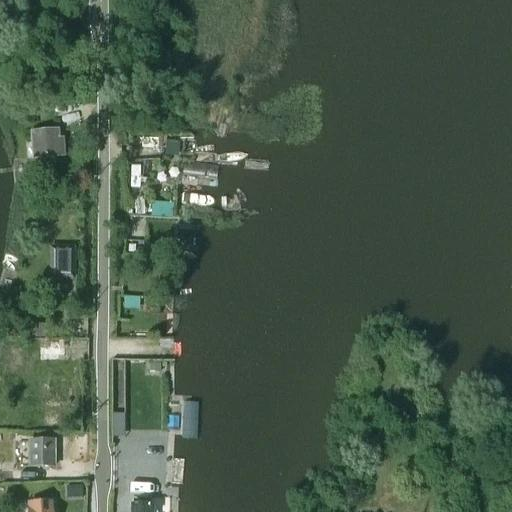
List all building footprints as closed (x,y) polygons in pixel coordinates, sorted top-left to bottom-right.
[(58,144),(58,131),(30,133),(31,143),(37,142),(38,158),(59,157),(59,150),(63,150),(62,144),(58,144)] [(152,204),(151,217),(173,219),(174,205),(152,204)] [(73,247),(49,248),(49,281),(73,280),(73,247)] [(47,326),(26,326),(26,340),(47,340),(47,326)] [(60,341),(40,341),(40,360),(60,360),(60,341)] [(149,372),(160,372),(160,363),(149,363),(149,372)] [(67,404),(67,383),(48,382),(48,390),(42,390),(42,403),(67,404)] [(402,436),(421,429),(413,410),(395,417),(402,436)] [(29,467),(54,467),(54,442),(29,443),(29,467)] [(50,503),(27,505),(27,507),(27,511),(50,511),(50,505),(50,503)]
